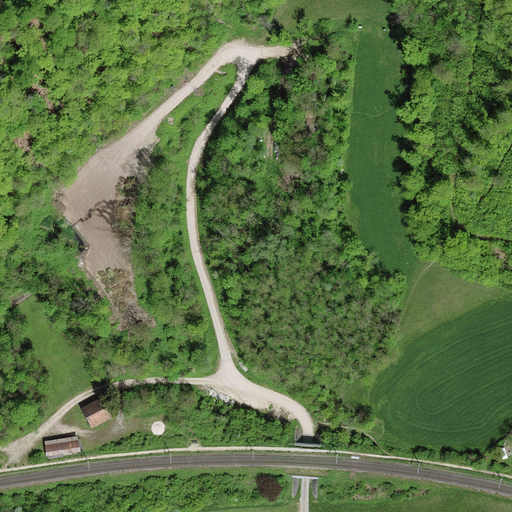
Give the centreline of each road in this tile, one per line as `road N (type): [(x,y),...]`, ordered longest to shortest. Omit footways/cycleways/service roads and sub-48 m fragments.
road 1 (track): [(101,262),(70,203),(228,52),(248,54),(241,80),(195,147),(191,237),(230,376),(298,412),(301,511)]
road 2 (track): [(230,376),(100,388),(0,445)]
road 3 (track): [(477,48),(451,209),(463,229)]
